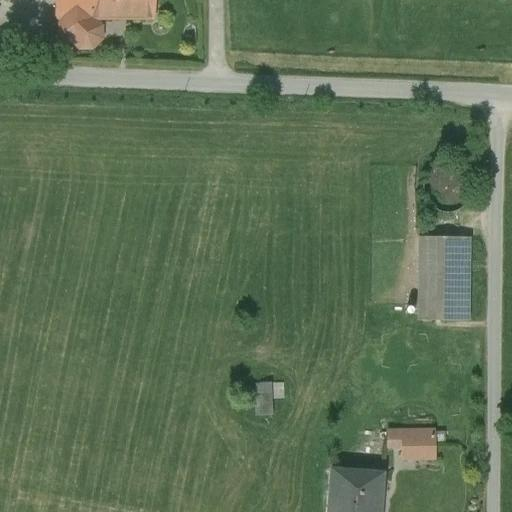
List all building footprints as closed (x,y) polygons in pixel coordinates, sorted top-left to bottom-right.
[(152,0),(55,0),(55,19),(60,19),(94,19),(152,19),(152,0)] [(94,19),(60,19),(60,34),(66,40),(88,40),(88,25),(91,25),(94,21),(94,19)] [(465,204),(470,197),(471,188),(470,181),(466,174),(460,169),(454,166),(446,165),(439,166),(432,169),(426,175),(423,182),(422,189),(424,198),(428,205),(435,210),(443,213),(451,213),(459,210),(465,204)] [(469,239),(418,238),(417,319),(468,320),(469,239)] [(259,382),(259,414),(277,414),(277,382),(259,382)] [(435,429),(386,429),(386,448),(400,448),(401,461),(435,460),(435,429)] [(380,475),(332,471),(328,511),(373,511),(375,495),(378,495),(380,475)]
